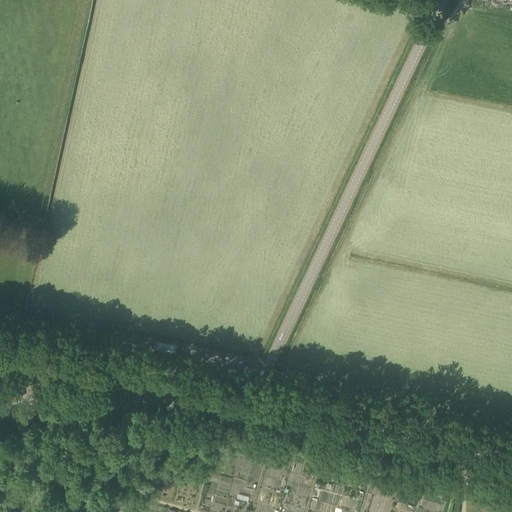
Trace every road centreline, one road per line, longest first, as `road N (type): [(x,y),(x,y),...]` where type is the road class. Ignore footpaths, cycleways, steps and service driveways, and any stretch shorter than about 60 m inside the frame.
road 1 (tertiary): [(251,408),(441,0)]
road 2 (secondary): [(511,463),(251,408)]
road 3 (secondary): [(251,408),(125,398)]
